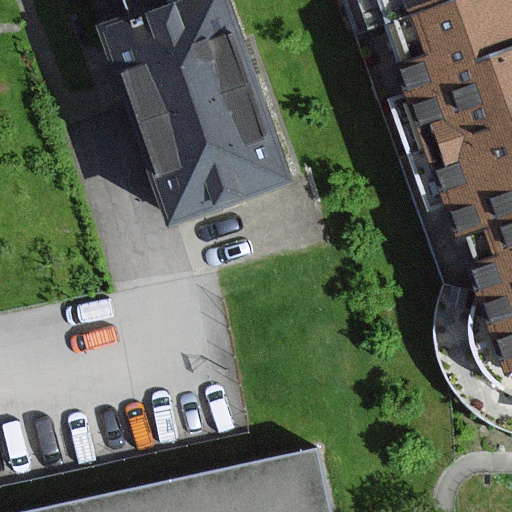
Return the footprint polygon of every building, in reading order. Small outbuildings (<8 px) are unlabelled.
[(126,0),(132,16),(101,28),(173,221),(294,177),(228,0),(126,0)] [(511,0),(384,0),(391,17),(415,84),(511,49),(511,0)] [(511,174),(511,49),(415,84),(406,87),(446,199),(511,174)] [(511,174),(446,199),(418,209),(445,284),(440,297),(437,321),(437,343),(440,363),(447,379),(456,394),(468,409),(486,422),(506,430),(511,431),(511,174)] [(312,511),(298,449),(4,511),(312,511)]
